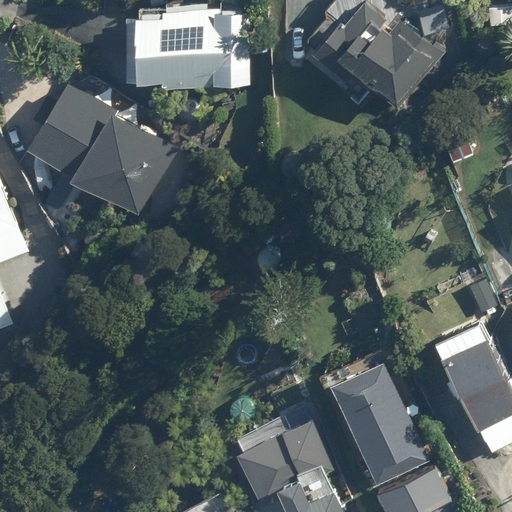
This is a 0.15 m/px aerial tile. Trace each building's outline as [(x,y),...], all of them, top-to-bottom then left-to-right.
[(405,100),(448,48),(404,9),(397,18),(375,0),(370,0),(352,21),(347,17),(343,21),(333,13),(311,39),(321,47),(319,49),(353,78),(356,74),(374,89),(382,81),(405,100)] [(511,2),(490,1),(488,24),(511,25),(511,2)] [(228,8),(169,8),(169,15),(143,14),(143,18),(131,18),(131,81),(168,81),(168,85),(218,84),(218,83),(254,83),(254,11),(228,11),(228,8)] [(144,212),(182,145),(123,111),(124,108),(75,80),(63,100),(50,93),(37,117),(49,124),(36,147),(80,173),(79,175),(144,212)] [(465,159),(475,154),(468,139),(458,144),(465,159)] [(0,260),(33,248),(0,165),(0,327),(19,320),(0,273),(0,260)] [(343,184),(317,195),(331,226),(356,215),(343,184)] [(451,354),(484,427),(487,425),(496,448),(511,440),(511,366),(511,367),(495,334),(451,354)] [(366,364),(364,358),(358,356),(353,358),(350,364),(353,369),(358,372),(364,370),(366,364)] [(340,381),(382,482),(438,459),(397,358),(340,381)] [(319,417),(244,450),(268,504),(290,494),(295,505),(291,507),(293,511),(352,511),(340,485),(337,486),(328,466),(339,462),(319,417)] [(384,490),(393,511),(430,511),(455,502),(441,467),(384,490)]
